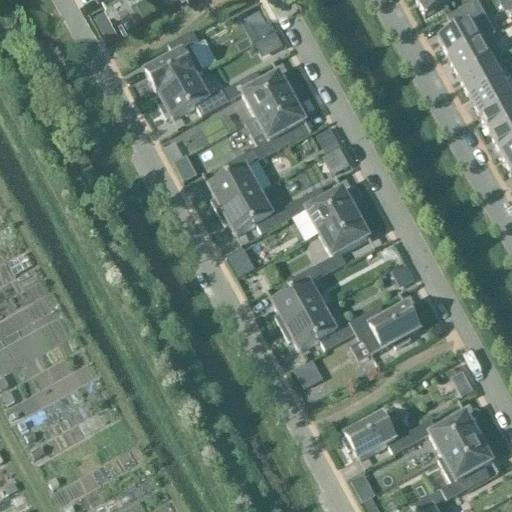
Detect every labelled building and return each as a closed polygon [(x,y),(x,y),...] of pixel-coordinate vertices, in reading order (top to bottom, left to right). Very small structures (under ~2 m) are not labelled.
[(463,0),(416,0),(414,1),(425,21),(463,0)] [(511,3),(510,0),(496,0),(504,14),(509,17),(510,16),(511,15),(511,3)] [(93,15),(108,41),(118,35),(103,9),(93,15)] [(481,46),(471,28),(479,24),(471,10),(444,25),(451,37),(438,45),(448,64),(481,46)] [(264,17),(253,23),(263,41),(274,34),(264,17)] [(275,37),(264,43),(272,57),(282,51),(275,37)] [(203,76),(190,53),(196,50),(190,39),(168,51),(174,62),(145,77),(158,101),(199,79),(203,76)] [(491,65),(481,46),(448,64),(459,83),(491,65)] [(459,83),(469,102),(502,84),(491,65),(459,83)] [(198,124),(228,108),(222,97),(212,102),(199,79),(158,101),(154,103),(161,116),(165,114),(171,125),(192,114),(198,124)] [(222,97),(228,108),(242,100),(255,124),(295,101),(288,89),(284,91),(278,80),(257,91),(252,80),(222,97)] [(511,102),(502,84),(469,102),(480,121),(511,102)] [(253,155),(259,166),(289,149),(284,139),(304,127),(298,116),(302,114),(295,101),(255,124),(263,138),(252,144),(257,153),(253,155)] [(511,127),(511,102),(480,121),(490,140),(511,127)] [(511,127),(490,140),(500,159),(511,152),(511,127)] [(511,152),(500,159),(511,178),(511,177),(511,152)] [(258,197),(245,174),(259,166),(253,155),(223,171),(229,182),(208,193),(214,204),(211,207),(218,219),(258,197)] [(186,161),(172,169),(183,188),(196,181),(186,161)] [(315,196),(285,213),(291,224),(305,216),(318,239),(359,217),(352,205),(348,207),(342,195),(321,207),(315,196)] [(218,219),(225,232),(228,230),(235,241),(255,230),(261,240),(291,224),(285,213),(271,221),(258,197),(218,219)] [(318,239),(331,263),(317,271),(323,282),(345,270),(339,259),(368,243),(362,232),(366,230),(359,217),(318,239)] [(242,254),(226,263),(238,284),(254,275),(242,254)] [(322,313),(309,289),(323,282),(317,271),(287,287),(293,298),(272,309),(278,320),(274,323),(281,335),(322,313)] [(379,312),(349,329),(355,340),(359,337),(372,362),(393,350),(395,354),(410,346),(408,342),(419,336),(405,311),(385,323),(379,312)] [(325,356),(355,340),(349,329),(335,337),(322,313),(281,335),(288,348),(292,346),(298,357),(319,346),(325,356)] [(312,369),(295,378),(305,396),(322,387),(312,369)] [(430,425),(409,437),(415,448),(429,441),(442,464),(482,442),(475,429),(471,431),(465,420),(436,436),(430,425)] [(393,460),(415,448),(409,437),(405,440),(400,431),(389,436),(381,421),(370,427),(368,423),(353,431),(356,435),(344,441),(345,443),(342,445),(348,457),(352,455),(358,466),(387,450),(393,460)] [(455,488),(440,495),(446,506),(468,494),(462,484),(491,468),(485,457),(489,455),(482,442),(442,464),(455,488)] [(370,492),(357,499),(361,508),(362,508),(371,503),(375,501),(370,492)] [(444,511),(443,508),(446,506),(440,495),(410,511),(444,511)] [(375,511),(371,503),(362,508),(364,511),(375,511)]
